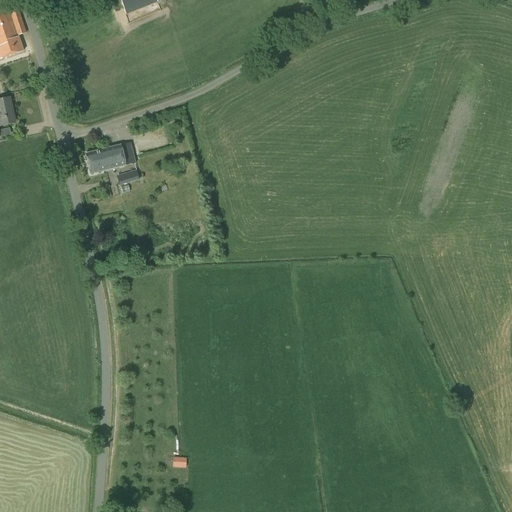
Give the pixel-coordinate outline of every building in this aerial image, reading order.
[(119,0),(125,15),(158,2),(162,0),(119,0)] [(14,27),(8,8),(0,10),(0,59),(23,51),(17,35),(26,32),(23,24),(14,27)] [(0,126),(14,123),(12,113),(13,112),(10,98),(0,100),(0,126)] [(135,163),(130,143),(120,146),(120,145),(84,154),(90,175),(125,166),(135,163)] [(119,186),(139,180),(137,170),(116,176),(119,186)] [(185,468),(186,458),(173,458),(172,468),(185,468)]
